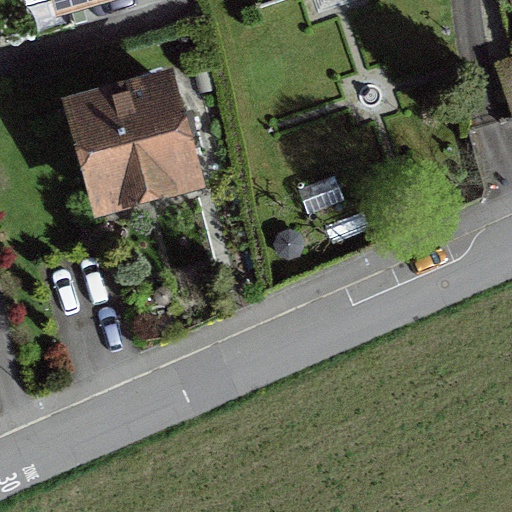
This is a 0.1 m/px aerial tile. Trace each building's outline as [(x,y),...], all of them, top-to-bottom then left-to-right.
[(28,0),(31,9),(49,4),(54,25),(143,0),(28,0)] [(17,26),(28,44),(54,28),(43,10),(17,26)] [(511,61),(495,67),(511,119),(511,61)] [(182,114),(172,77),(133,88),(132,83),(107,89),(108,94),(60,107),(92,226),(203,197),(190,144),(198,141),(191,112),(182,114)] [(336,177),(298,191),(308,216),(345,202),(336,177)] [(288,260),(299,256),(304,246),(299,235),(289,231),(278,235),(274,245),(278,256),(288,260)]
